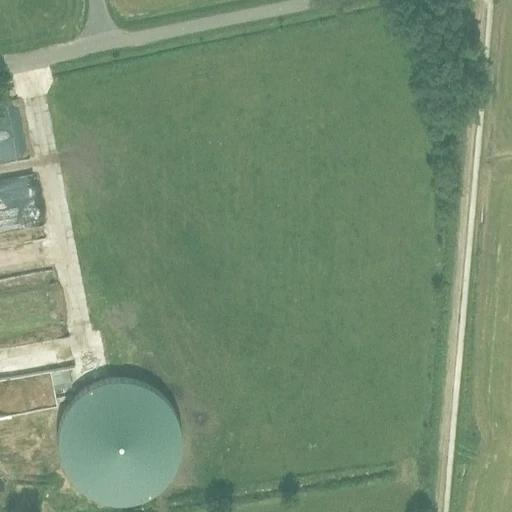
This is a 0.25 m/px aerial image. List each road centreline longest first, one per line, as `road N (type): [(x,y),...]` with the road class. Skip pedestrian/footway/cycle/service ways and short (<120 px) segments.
road 1 (track): [(480,0),(438,511)]
road 2 (unclassified): [(331,0),(101,46)]
